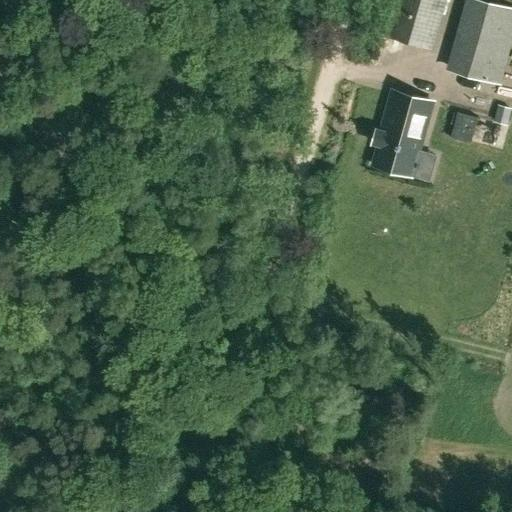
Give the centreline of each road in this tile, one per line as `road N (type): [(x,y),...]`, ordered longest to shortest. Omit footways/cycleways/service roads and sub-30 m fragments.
road 1 (unclassified): [(190,511),(335,0)]
road 2 (track): [(225,369),(0,88)]
